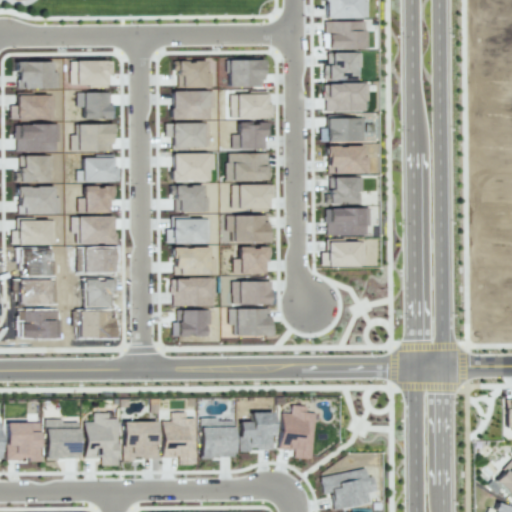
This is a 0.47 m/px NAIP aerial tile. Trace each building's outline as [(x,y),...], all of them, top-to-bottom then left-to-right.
[(319,0),(319,1),(321,1),(322,17),(364,17),(364,1),(358,1),(358,0),(319,0)] [(363,21),(323,20),(322,48),(363,48),(363,21)] [(321,52),(322,80),(352,79),(352,67),(358,67),(357,51),(321,52)] [(66,68),(66,84),(103,85),(103,73),(108,73),(108,60),(70,59),(70,69),(66,68)] [(223,59),(224,86),(259,86),(259,59),(223,59)] [(202,60),(173,60),(174,88),(207,87),(207,72),(202,72),(202,60)] [(48,61),(13,61),(13,88),(54,88),(54,72),(48,72),(48,61)] [(363,82),(320,83),(321,111),(363,110),(363,82)] [(167,119),(203,118),(203,106),(209,106),(209,90),(167,91),(167,119)] [(78,118),(109,117),(109,105),(104,105),(104,92),(72,93),(72,107),(78,107),(78,118)] [(262,93),(225,94),(226,118),(269,118),(269,103),(263,103),(262,93)] [(48,118),(49,95),(13,94),(12,105),(7,105),(6,118),(48,118)] [(359,117),(322,118),(323,141),(360,140),(359,117)] [(227,148),(262,148),(261,121),(233,122),(233,134),(227,134),(227,148)] [(161,137),(167,137),(168,147),(204,146),(204,122),(161,123),(161,137)] [(54,123),(12,124),(12,151),(54,151),(54,123)] [(72,151),(108,150),(107,123),(71,124),(72,151)] [(358,145),(323,146),(324,173),(365,172),(365,156),(358,156),(358,145)] [(167,180),(203,181),(203,169),(210,169),(210,153),(168,152),(167,180)] [(264,152),(226,153),(227,181),(265,180),(264,152)] [(43,182),(43,170),(48,170),(48,156),(15,155),(15,181),(43,182)] [(109,157),(77,158),(77,170),(72,170),(72,181),(114,181),(114,167),(109,167),(109,157)] [(358,177),(325,177),(325,189),(321,189),(320,203),(354,204),(354,192),(358,192),(358,177)] [(198,184),(166,185),(166,194),(170,194),(170,211),(203,211),(203,196),(198,196),(198,184)] [(264,197),(270,197),(270,184),(227,184),(226,208),(263,208),(264,197)] [(79,197),(73,198),(73,213),(104,212),(103,199),(110,199),(110,185),(79,186),(79,197)] [(14,214),(49,213),(49,186),(14,187),(14,214)] [(365,235),(364,207),(322,208),(322,235),(365,235)] [(263,215),(222,214),(221,232),(227,232),(227,241),(263,242),(263,215)] [(109,215),(72,216),(73,244),(109,243),(109,215)] [(205,243),(205,219),(168,218),(167,229),(162,229),(162,242),(205,243)] [(50,244),(50,220),(13,219),(13,231),(7,230),(7,243),(50,244)] [(316,251),(316,267),(362,267),(362,241),(323,241),(323,251),(316,251)] [(228,259),(229,274),(262,273),(262,259),(266,259),(266,246),(234,247),(235,259),(228,259)] [(16,275),(43,275),(44,247),(16,247),(16,275)] [(204,247),(169,247),(169,274),(210,274),(211,258),(204,257),(204,247)] [(210,277),(166,278),(167,305),(210,304),(210,277)] [(45,279),(12,278),(11,303),(44,304),(45,279)] [(107,278),(79,278),(80,306),(104,306),(103,293),(107,293),(107,278)] [(264,280),(228,281),(228,304),(265,303),(264,280)] [(224,324),(229,324),(228,335),(265,335),(265,308),(224,308),(224,324)] [(73,338),(109,337),(108,309),(73,310),(73,338)] [(172,310),(172,322),(167,322),(167,336),(200,336),(200,323),(206,323),(206,309),(172,310)] [(501,399),(511,399),(511,431),(508,431),(508,427),(501,427),(501,399)] [(287,403),(304,404),(303,410),(310,413),(307,460),(290,458),(290,448),(274,447),(277,411),(286,412),(287,403)] [(192,464),(191,417),(181,418),(181,411),(166,412),(166,420),(157,420),(158,457),(174,457),(174,464),(192,464)] [(245,411),(268,411),(267,449),(246,449),(246,453),(234,453),(234,420),(245,420),(245,411)] [(113,418),(103,418),(103,412),(89,412),(89,421),(79,422),(80,458),(97,458),(97,465),(114,464),(113,418)] [(75,458),(74,419),(40,420),(41,459),(75,458)] [(152,419),(152,457),(136,458),(136,455),(131,455),(131,461),(118,461),(117,419),(152,419)] [(229,419),(196,419),(196,456),(229,456),(229,419)] [(2,421),(2,460),(19,460),(19,457),(24,457),(24,463),(37,463),(37,421),(2,421)] [(488,480),(511,504),(511,461),(510,459),(488,480)] [(315,478),(319,494),(326,493),(330,510),(367,501),(365,492),(372,491),(369,476),(362,478),(360,467),(315,478)] [(511,511),(511,508),(493,501),(488,511),(511,511)]
